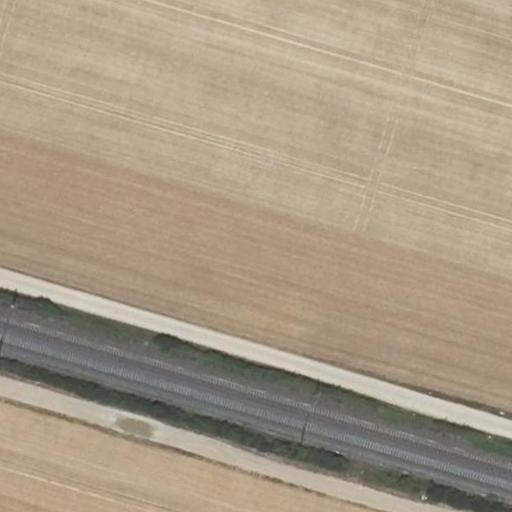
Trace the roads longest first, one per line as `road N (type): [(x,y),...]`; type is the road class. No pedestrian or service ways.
road 1 (track): [(0,280),(511,427)]
road 2 (track): [(393,511),(0,398)]
